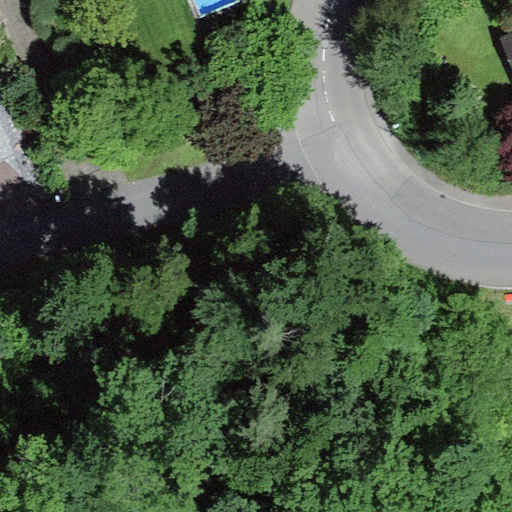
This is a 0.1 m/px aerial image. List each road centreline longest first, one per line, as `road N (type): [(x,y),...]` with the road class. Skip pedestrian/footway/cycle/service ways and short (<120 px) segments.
road 1 (residential): [(343,140),(0,264)]
road 2 (residential): [(343,140),(364,179),(418,227),(462,243),(511,245)]
road 3 (residential): [(335,0),(328,74),(343,140)]
